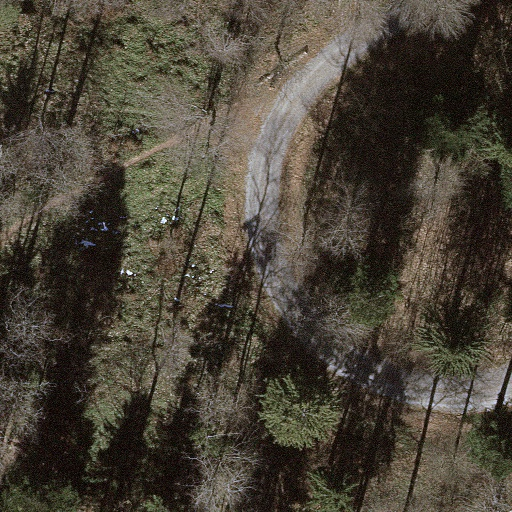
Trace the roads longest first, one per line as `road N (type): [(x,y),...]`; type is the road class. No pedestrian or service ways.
road 1 (track): [(283,107),(264,218),(309,340),(401,388),(511,380)]
road 2 (track): [(439,0),(358,33),(283,107)]
